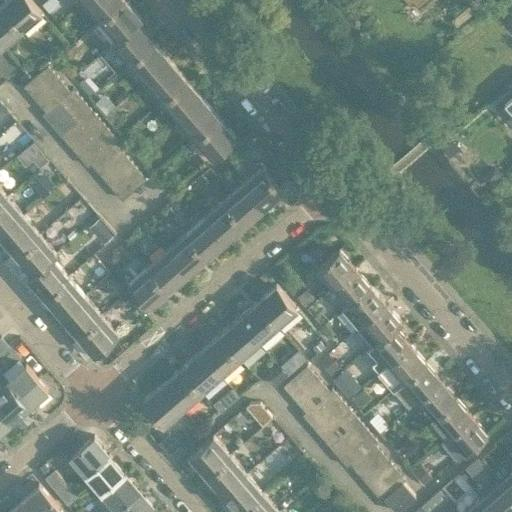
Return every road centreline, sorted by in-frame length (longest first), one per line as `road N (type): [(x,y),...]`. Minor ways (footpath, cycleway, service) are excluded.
road 1 (residential): [(95,400),(332,190)]
road 2 (residential): [(511,399),(332,190)]
road 3 (residential): [(332,190),(170,0)]
road 4 (residential): [(192,511),(95,400)]
road 5 (residential): [(95,400),(0,289)]
road 6 (residential): [(0,479),(95,400)]
